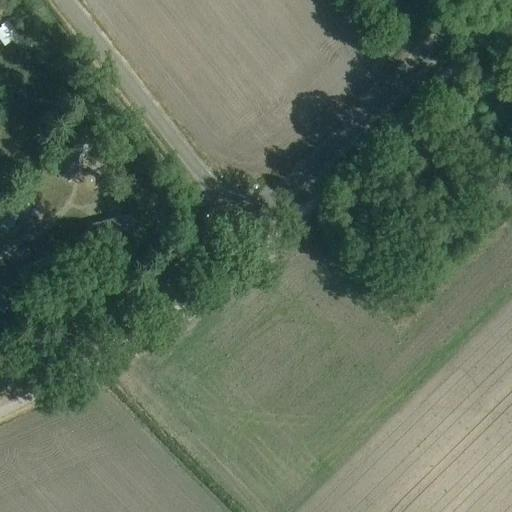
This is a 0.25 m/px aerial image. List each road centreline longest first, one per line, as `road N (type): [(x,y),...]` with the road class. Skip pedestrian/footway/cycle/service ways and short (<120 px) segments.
road 1 (tertiary): [(242,225),(498,0)]
road 2 (tertiary): [(0,380),(122,311),(242,225)]
road 3 (unclassified): [(242,225),(64,0)]
